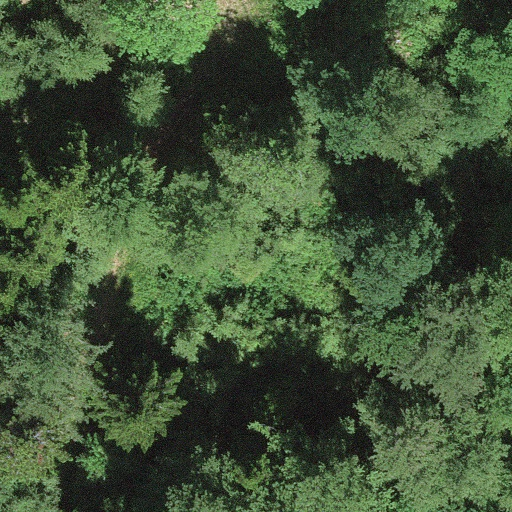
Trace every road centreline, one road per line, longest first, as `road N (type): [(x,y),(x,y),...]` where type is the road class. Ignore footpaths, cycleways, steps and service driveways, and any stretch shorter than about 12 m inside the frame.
road 1 (track): [(0,128),(224,0)]
road 2 (track): [(511,370),(364,511)]
